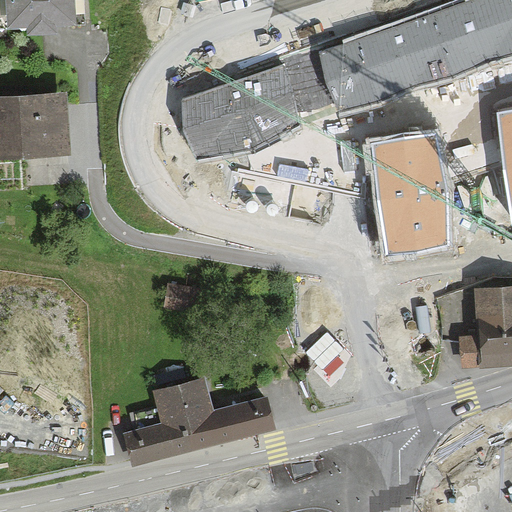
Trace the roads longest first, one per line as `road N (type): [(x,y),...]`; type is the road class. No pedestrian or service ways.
road 1 (residential): [(387,419),(349,264),(337,252),(185,212),(156,192),(134,138),(163,58),(193,40),(261,29),(342,0)]
road 2 (primary): [(387,419),(0,511)]
road 3 (primary): [(387,419),(511,382)]
